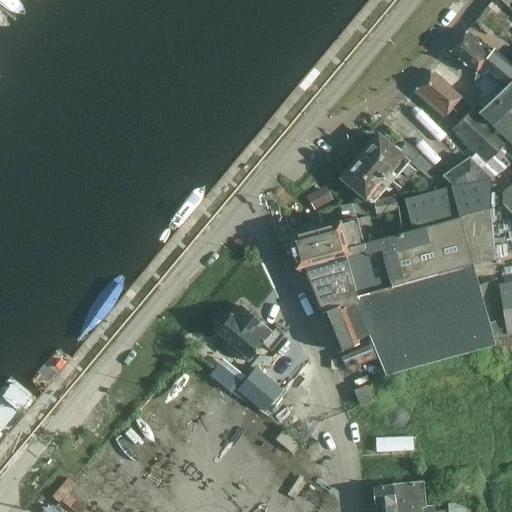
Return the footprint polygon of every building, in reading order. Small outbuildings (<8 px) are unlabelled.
[(511,67),(495,51),(490,56),(467,33),(453,49),(453,55),(474,73),(478,69),(484,76),(485,75),(499,89),(501,87),(503,89),(511,79),(511,67)] [(433,73),(418,90),(446,116),(452,110),(463,119),(473,107),(463,98),(433,73)] [(480,113),(511,145),(511,184),(504,191),(504,204),(511,212),(511,79),(503,89),(480,113)] [(470,158),(443,176),(453,186),(494,180),(511,160),(511,145),(480,113),(473,107),(463,119),(452,132),(475,153),(470,158)] [(397,152),(392,147),(382,138),(376,139),(344,176),(345,182),(371,207),(409,163),(428,181),(434,174),(433,169),(405,143),(397,152)] [(493,257),(490,228),(489,209),(491,182),(453,186),(405,200),(414,231),(365,245),(366,249),(347,254),(359,296),(361,302),(348,306),(344,305),(324,312),(340,350),(360,344),(359,339),(372,334),(386,375),(493,345),(491,338),(488,324),(487,321),(500,318),(496,281),(479,286),(473,264),(472,261),(493,257)] [(325,187),(307,197),(315,211),(333,201),(325,187)] [(398,210),(395,197),(378,201),(375,205),(377,215),(398,210)] [(295,238),(291,242),(300,273),(308,271),(324,312),(344,305),(348,306),(361,302),(359,296),(347,254),(366,249),(365,245),(357,218),(305,233),(294,236),(295,238)] [(511,281),(499,284),(504,320),(488,324),(491,338),(506,335),(506,333),(511,331),(511,281)] [(274,333),(244,309),(235,319),(231,317),(229,319),(226,317),(218,327),(220,329),(218,332),(237,348),(235,350),(249,363),(264,345),(271,351),(285,334),(278,328),(274,333)] [(342,356),(347,369),(376,357),(371,345),(342,356)] [(356,390),(361,404),(371,400),(366,386),(356,390)] [(275,440),(292,454),(299,445),(283,431),(275,440)] [(55,494),(76,511),(83,511),(87,508),(70,494),(79,484),(70,477),(55,494)] [(421,511),(422,506),(425,506),(424,482),(421,482),(389,484),(388,485),(373,486),(375,509),(374,511),(421,511)]
